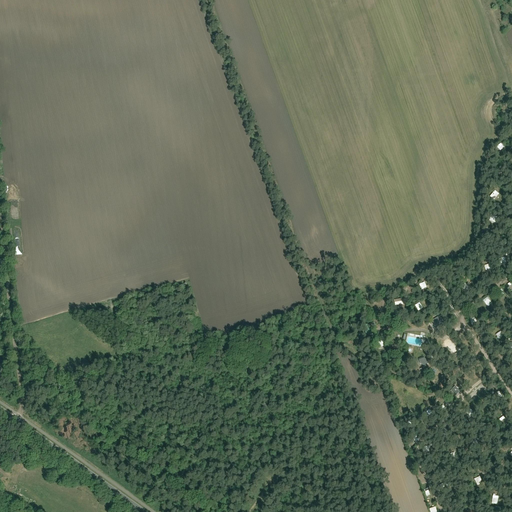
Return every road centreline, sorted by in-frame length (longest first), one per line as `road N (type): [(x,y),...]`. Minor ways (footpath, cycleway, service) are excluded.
road 1 (track): [(23,425),(0,210)]
road 2 (tertiary): [(0,409),(143,511)]
